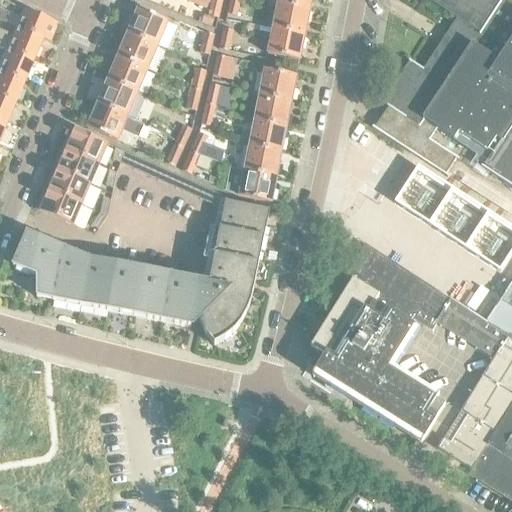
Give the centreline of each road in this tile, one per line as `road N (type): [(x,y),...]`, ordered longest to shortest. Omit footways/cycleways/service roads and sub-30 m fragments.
road 1 (residential): [(357,0),(319,207),(265,393)]
road 2 (residential): [(265,393),(0,325)]
road 3 (residential): [(0,225),(88,16)]
road 4 (residential): [(457,511),(265,393)]
